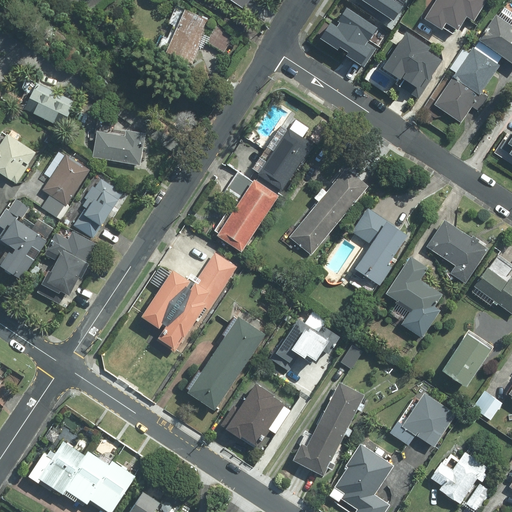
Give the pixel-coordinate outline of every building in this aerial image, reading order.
[(229,0),(246,10),(252,0),(229,0)] [(407,0),(384,0),(400,11),(407,0)] [(489,0),(438,0),(426,20),(443,31),(447,24),(460,32),(468,19),(475,23),(489,0)] [(186,11),(168,54),(192,64),(210,21),(186,11)] [(511,62),(511,27),(497,17),(480,42),(511,62)] [(216,26),(207,42),(224,52),(229,44),(233,47),(235,43),(232,41),(234,37),(216,26)] [(431,46),(407,31),(384,67),(402,78),(403,76),(406,78),(400,86),(419,98),(433,77),(431,76),(443,59),(428,50),(431,46)] [(503,57),(480,42),(475,49),(474,48),(436,105),(462,123),(500,66),(497,65),(503,57)] [(76,103),(38,85),(26,111),(63,129),(76,103)] [(82,113),(77,124),(84,127),(89,116),(82,113)] [(260,172),(283,187),(314,141),(290,126),(260,172)] [(98,133),(94,157),(141,166),(147,135),(128,132),(127,138),(98,133)] [(37,154),(8,135),(0,148),(0,147),(0,174),(12,183),(13,182),(17,184),(37,154)] [(67,156),(44,190),(51,195),(43,207),(57,217),(65,205),(67,207),(90,171),(67,156)] [(348,167),(330,188),(351,206),(369,184),(348,167)] [(242,249),(279,193),(256,178),(254,181),(239,172),(224,195),(238,205),(219,233),(242,249)] [(75,226),(94,239),(122,194),(101,181),(96,189),(93,187),(85,199),(87,201),(84,207),(86,208),(75,226)] [(329,233),(351,206),(330,188),(328,191),(324,187),(317,196),(321,199),(308,215),(329,233)] [(2,268),(21,280),(47,242),(16,221),(20,216),(22,218),(29,208),(16,200),(9,211),(7,209),(0,220),(0,225),(9,232),(3,242),(18,252),(13,258),(10,256),(2,268)] [(373,243),(358,266),(382,282),(392,265),(389,263),(409,234),(369,208),(354,231),(373,243)] [(312,253),(329,233),(308,215),(291,235),(312,253)] [(452,271),(466,280),(489,247),(447,218),(429,244),(457,264),(452,271)] [(49,273),(39,293),(60,304),(65,295),(70,297),(80,278),(83,280),(100,247),(74,233),(69,242),(57,236),(46,256),(59,262),(52,275),(49,273)] [(412,255),(389,291),(413,308),(404,322),(423,335),(441,309),(434,305),(443,293),(421,278),(429,266),(412,255)] [(488,266),(476,283),(511,310),(511,276),(508,280),(488,266)] [(176,325),(190,334),(213,299),(199,290),(193,298),(185,293),(191,284),(165,267),(143,301),(157,310),(148,324),(149,330),(153,335),(159,338),(166,339),(176,325)] [(190,390),(216,407),(265,332),(240,315),(238,317),(236,315),(225,333),(227,334),(202,371),(200,369),(188,386),(191,388),(190,390)] [(300,318),(278,351),(276,349),(271,356),(289,368),(301,350),(306,354),(309,350),(318,357),(324,348),(329,351),(341,334),(324,323),(319,331),(300,318)] [(469,332),(445,368),(469,384),(493,347),(469,332)] [(353,344),(342,360),(352,367),(363,350),(353,344)] [(271,428),(276,432),(291,410),(284,405),(286,402),(274,394),(274,393),(258,382),(240,409),(234,405),(222,423),(242,436),(243,434),(260,445),(271,428)] [(341,382),(326,411),(351,422),(358,408),(362,410),(365,404),(361,402),(365,394),(341,382)] [(502,402),(486,391),(475,406),(491,417),(502,402)] [(417,432),(435,444),(456,412),(426,392),(405,424),(399,420),(391,431),(410,443),(417,432)] [(326,411),(313,437),(337,448),(345,433),(349,434),(352,429),(349,427),(351,422),(326,411)] [(332,460),(337,448),(313,437),(309,445),(304,442),(295,459),(324,474),(329,466),(333,468),(336,462),(332,460)] [(64,491),(67,487),(86,456),(64,442),(56,453),(51,450),(48,454),(45,452),(34,469),(42,474),(41,476),(64,491)] [(384,511),(390,504),(375,494),(394,464),(362,444),(348,464),(350,466),(337,486),(346,492),(342,497),(359,508),(356,511),(384,511)] [(90,497),(111,465),(90,452),(86,456),(67,487),(88,500),(90,497)] [(441,488),(461,501),(478,476),(483,480),(487,474),(485,472),(488,467),(466,452),(455,469),(443,462),(434,476),(444,483),(441,488)] [(111,465),(90,497),(112,511),(135,474),(113,461),(111,465)] [(478,506),(480,508),(490,492),(488,492),(490,490),(480,483),(468,502),(477,508),(478,506)] [(129,511),(153,511),(155,511),(161,501),(144,490),(129,511)]
